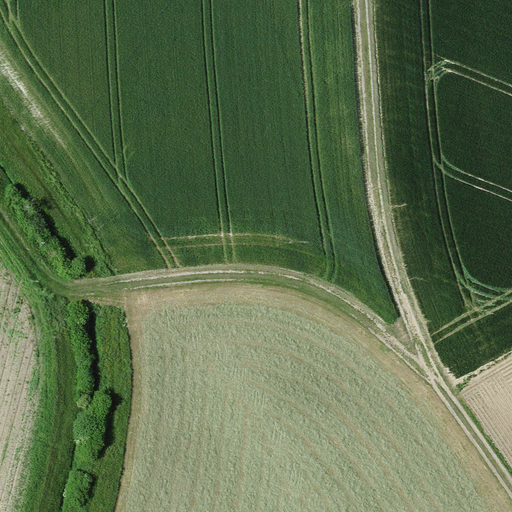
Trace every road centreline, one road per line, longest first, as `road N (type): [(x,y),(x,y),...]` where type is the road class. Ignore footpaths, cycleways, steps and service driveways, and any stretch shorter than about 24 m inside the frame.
road 1 (track): [(511,502),(435,387),(386,262),(364,0)]
road 2 (track): [(435,387),(345,308),(286,284),(167,284),(60,297),(0,212)]
